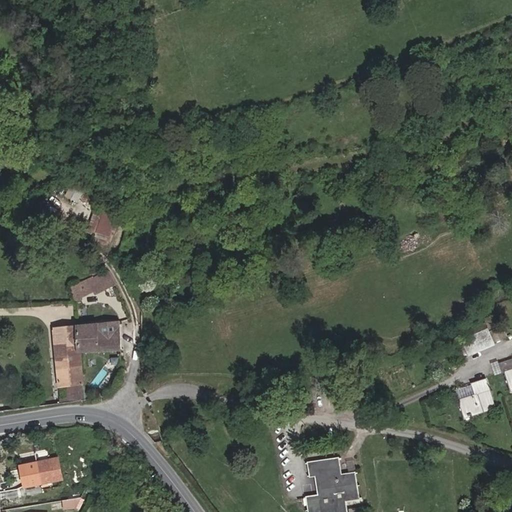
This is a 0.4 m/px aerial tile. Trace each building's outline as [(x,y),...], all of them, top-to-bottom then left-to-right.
[(101,200),(92,191),(86,196),(95,205),(101,200)] [(98,207),(87,229),(110,241),(122,219),(98,207)] [(112,357),(119,357),(118,335),(117,322),(79,327),(79,326),(76,326),(78,352),(111,351),(112,357)] [(66,386),(81,383),(78,352),(76,326),(53,330),(58,387),(66,386)] [(486,328),(461,338),(467,352),(492,342),(486,328)] [(472,384),(475,393),(488,389),(485,380),(472,384)] [(68,403),(83,401),(81,383),(66,386),(68,403)] [(475,393),(456,398),(460,414),(491,405),(488,389),(475,393)] [(305,463),(307,480),(312,479),(315,496),(309,496),(311,511),(354,511),(353,498),(366,496),(362,471),(340,474),(337,458),(305,463)] [(25,463),(26,484),(49,482),(64,481),(63,460),(25,463)] [(49,482),(26,484),(26,491),(49,490),(49,482)] [(60,498),(61,508),(85,506),(87,505),(91,495),(60,498)]
